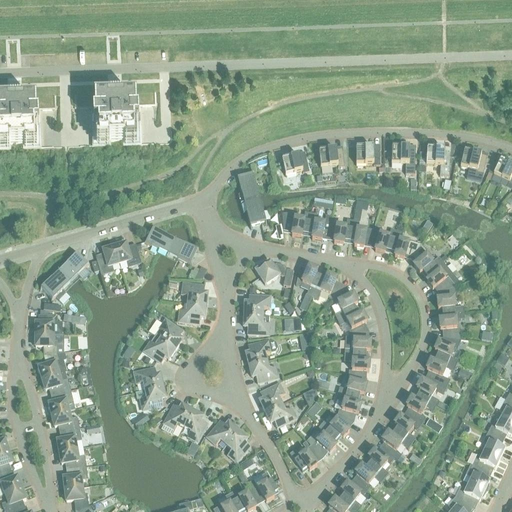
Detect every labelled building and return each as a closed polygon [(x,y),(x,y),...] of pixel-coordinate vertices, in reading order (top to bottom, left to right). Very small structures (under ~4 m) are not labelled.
[(124,140),(134,139),(133,123),(137,123),(137,124),(138,124),(138,114),(136,114),(135,101),(136,101),(136,100),(122,100),(122,101),(123,101),(123,105),(107,105),(107,102),(108,102),(108,101),(94,101),(94,102),(95,102),(95,115),(93,115),(94,126),(95,126),(94,124),(98,124),(99,141),(109,140),(109,143),(124,143),(124,140)] [(23,108),(8,109),(8,105),(9,105),(8,104),(0,104),(0,143),(9,144),(9,147),(24,146),(24,143),(34,143),(33,127),(37,126),(37,128),(38,128),(38,117),(36,117),(35,104),(36,104),(36,103),(22,104),(22,105),(23,105),(23,108)] [(356,150),(356,166),(373,166),(373,168),(380,168),(380,151),(373,151),(373,149),(356,150)] [(387,153),(386,159),(391,159),(391,166),(405,166),(405,176),(415,177),(416,152),(409,152),(409,150),(392,149),(392,154),(387,153)] [(427,150),(426,166),(440,167),(440,178),(449,178),(451,153),(444,153),(444,151),(427,150)] [(319,153),(320,169),(338,168),(338,170),(344,169),(343,153),(336,153),(336,151),(319,153)] [(464,152),(460,168),(471,171),(477,173),(475,181),(481,183),(483,176),(487,160),(481,158),(481,156),(464,152)] [(282,161),(285,177),(302,173),(303,175),(309,174),(305,158),(299,159),(299,157),(282,161)] [(493,176),(509,184),(508,185),(511,187),(511,166),(500,161),(493,176)] [(253,177),(238,181),(244,205),(260,201),(253,177)] [(250,228),(266,224),(260,201),(244,205),(250,228)] [(302,236),(307,237),(311,215),(305,214),(303,223),(296,222),(295,215),(282,216),(283,233),(292,234),(292,238),(301,240),(302,236)] [(322,237),(328,238),(331,225),(330,224),(325,223),(324,223),(324,226),(315,225),(317,217),(311,215),(307,237),(313,238),(312,242),(321,243),(322,237)] [(344,243),(349,244),(353,223),(347,222),(345,230),(337,229),(337,226),(331,225),(328,238),(335,239),(334,245),(343,247),(344,243)] [(364,244),(371,246),(374,232),(366,231),(366,234),(358,232),(359,224),(353,223),(349,244),(355,245),(354,249),(363,250),(364,244)] [(197,252),(153,231),(146,246),(190,267),(197,252)] [(385,252),(390,254),(397,233),(391,231),(388,240),(380,237),(381,234),(374,232),(371,246),(377,247),(375,253),(384,256),(385,252)] [(405,256),(413,258),(421,246),(409,243),(408,246),(400,243),(403,235),(397,233),(390,254),(396,255),(395,259),(404,262),(405,256)] [(126,245),(114,249),(119,266),(127,264),(129,270),(141,266),(136,246),(127,249),(126,245)] [(422,273),(426,277),(443,264),(439,259),(434,262),(435,262),(432,264),(427,258),(429,256),(421,246),(413,258),(418,265),(413,268),(419,276),(422,273)] [(97,263),(98,269),(101,278),(114,274),(112,268),(119,266),(114,249),(103,252),(104,256),(95,258),(97,263)] [(76,256),(42,290),(53,302),(88,268),(76,256)] [(265,287),(279,278),(285,279),(283,288),(290,289),(293,273),(287,272),(284,268),(276,266),(273,268),(270,264),(256,273),(265,287)] [(437,288),(442,294),(456,288),(454,286),(458,282),(443,264),(426,277),(429,282),(426,284),(432,291),(437,288)] [(299,273),(296,287),(301,288),(300,289),(308,292),(306,298),(311,301),(312,299),(321,279),(316,277),(317,273),(309,270),(306,275),(299,273)] [(197,275),(192,272),(189,278),(194,281),(197,275)] [(328,300),(333,302),(343,291),(334,287),(336,281),(327,278),(326,281),(321,279),(312,299),(318,301),(321,293),(329,297),(328,300)] [(189,298),(188,306),(206,308),(207,296),(204,296),(205,289),(184,286),(182,298),(189,298)] [(442,311),(442,317),(464,315),(463,309),(458,309),(455,309),(454,301),(457,301),(456,288),(442,294),(443,302),(437,302),(438,312),(442,311)] [(334,317),(337,322),(356,313),(354,308),(357,306),(353,297),(348,300),(343,291),(333,302),(335,307),(338,305),(342,313),(334,317)] [(245,305),(244,317),(262,318),(262,311),(269,311),(270,299),(249,298),(248,305),(245,305)] [(44,312),(60,314),(61,307),(44,306),(44,312)] [(206,308),(188,306),(187,313),(180,312),(179,324),(200,327),(200,320),(204,320),(206,308)] [(348,333),(351,338),(365,335),(361,327),(366,324),(362,316),(359,318),(356,313),(337,322),(340,328),(347,324),(351,332),(348,333)] [(446,331),(447,340),(461,342),(460,330),(457,330),(456,322),(459,321),(464,321),(464,315),(442,317),(443,322),(439,323),(440,332),(446,331)] [(262,318),(244,317),(244,330),(247,330),(247,337),(268,337),(269,326),(262,326),(262,318)] [(38,318),(38,325),(35,325),(35,337),(53,337),(53,330),(57,330),(57,318),(38,318)] [(166,322),(155,338),(175,352),(182,342),(179,340),(183,334),(166,322)] [(345,351),(344,357),(366,359),(366,353),(370,353),(370,344),(364,344),(365,335),(351,338),(345,339),(345,343),(347,343),(346,351),(345,351)] [(43,349),(43,358),(57,356),(57,343),(53,343),(53,337),(35,337),(35,349),(43,349)] [(175,352),(155,338),(144,354),(161,366),(165,360),(168,362),(175,352)] [(438,355),(436,360),(456,368),(458,363),(450,359),(454,351),(456,352),(461,342),(447,340),(444,347),(438,345),(434,353),(438,355)] [(272,342),(268,343),(248,349),(249,355),(246,356),(249,368),(266,364),(264,356),(275,354),(277,350),(276,345),(272,342)] [(38,370),(42,381),(65,374),(67,374),(64,363),(66,362),(65,355),(57,356),(43,358),(46,367),(38,370)] [(349,372),(348,378),(362,380),(363,374),(369,374),(369,364),(365,364),(366,359),(344,357),(344,364),(352,364),(352,373),(349,372)] [(430,363),(426,372),(432,374),(429,380),(447,389),(456,368),(436,360),(434,365),(430,363)] [(266,364),(249,368),(252,380),(256,379),(257,386),(278,380),(275,369),(268,371),(266,364)] [(139,394),(145,393),(162,389),(160,377),(156,377),(155,371),(134,375),(139,394)] [(49,392),(51,398),(71,393),(65,374),(42,381),(45,393),(49,392)] [(339,389),(338,395),(358,401),(360,396),(364,397),(366,388),(360,386),(362,380),(348,378),(347,383),(350,384),(347,392),(339,389)] [(420,393),(417,398),(436,408),(439,403),(431,399),(436,391),(443,396),(447,389),(429,380),(426,386),(421,383),(416,391),(420,393)] [(260,403),(265,414),(281,407),(278,400),(284,397),(279,387),(260,396),(263,402),(260,403)] [(162,389),(145,393),(147,400),(140,401),(143,413),(163,408),(162,401),(165,401),(162,389)] [(49,406),(52,418),(69,413),(67,406),(73,404),(71,393),(51,398),(52,405),(49,406)] [(339,411),(337,416),(350,423),(352,415),(358,417),(361,408),(357,407),(358,401),(338,395),(336,401),(344,404),(342,412),(339,411)] [(412,412),(408,417),(422,426),(426,419),(421,417),(425,410),(433,414),(436,408),(417,398),(414,402),(411,401),(406,409),(412,412)] [(503,416),(500,421),(511,427),(511,406),(505,402),(499,413),(503,416)] [(281,407),(265,414),(271,426),(274,424),(277,430),(296,421),(291,411),(284,414),(281,407)] [(178,426),(184,429),(193,414),(182,408),(180,411),(174,408),(164,426),(174,432),(178,426)] [(58,428),(59,435),(80,431),(77,419),(71,421),(69,413),(52,418),(54,429),(58,428)] [(193,414),(184,429),(191,433),(187,439),(198,444),(208,426),(202,422),(203,419),(193,414)] [(324,423),(320,428),(336,442),(340,438),(343,440),(349,433),(345,429),(350,423),(337,416),(334,420),(336,422),(331,429),(324,423)] [(397,429),(394,433),(412,446),(415,441),(408,436),(413,429),(417,432),(422,426),(408,417),(405,422),(400,419),(394,427),(397,429)] [(493,424),(487,435),(501,442),(504,436),(511,439),(511,436),(511,427),(500,421),(498,426),(493,424)] [(220,442),(226,447),(238,433),(228,425),(226,428),(221,424),(207,440),(216,447),(220,442)] [(320,428),(307,444),(310,448),(320,458),(325,452),(330,456),(336,449),(333,446),(336,442),(320,428)] [(57,443),(59,454),(77,451),(75,444),(82,443),(80,431),(59,435),(61,442),(57,443)] [(238,433),(226,447),(232,452),(227,457),(236,465),(250,448),(245,444),(247,441),(238,433)] [(387,447),(383,452),(394,461),(397,463),(402,457),(396,453),(401,446),(408,451),(412,446),(394,433),(391,438),(388,435),(382,443),(387,447)] [(486,448),(484,453),(500,461),(505,451),(498,448),(501,442),(487,435),(482,446),(486,448)] [(0,456),(8,453),(5,442),(0,443),(0,456)] [(320,458),(310,448),(305,452),(307,454),(300,459),(295,452),(289,456),(302,473),(307,470),(309,473),(317,468),(313,463),(320,458)] [(65,466),(66,473),(87,469),(84,458),(78,459),(77,451),(59,454),(61,466),(65,466)] [(372,463),(368,467),(384,481),(388,476),(382,470),(387,464),(390,466),(394,461),(383,452),(379,457),(375,453),(368,460),(372,463)] [(0,477),(11,473),(9,466),(12,465),(8,453),(0,456),(0,477)] [(477,456),(472,467),(486,474),(488,468),(495,471),(500,461),(484,453),(481,458),(477,456)] [(471,480),(468,486),(487,495),(488,493),(488,491),(489,490),(489,488),(489,486),(488,486),(489,483),(486,481),(489,475),(486,474),(472,467),(470,466),(465,477),(471,480)] [(360,480),(356,484),(367,493),(371,489),(368,487),(374,480),(380,485),(384,481),(368,467),(364,471),(361,468),(355,476),(360,480)] [(63,480),(65,492),(82,490),(81,482),(88,481),(87,469),(66,473),(67,479),(63,480)] [(0,490),(2,489),(5,496),(22,490),(17,479),(14,480),(11,473),(0,477),(0,490)] [(248,485),(251,490),(258,502),(263,499),(266,504),(274,500),(272,496),(277,493),(267,475),(248,485)] [(344,496),(341,500),(356,511),(358,511),(362,508),(355,503),(360,496),(363,498),(367,493),(356,484),(352,489),(347,486),(341,493),(344,496)] [(460,489),(455,499),(472,510),(476,502),(480,504),(481,501),(482,502),(483,500),(484,499),(485,498),(486,496),(487,495),(468,486),(466,492),(460,489)] [(2,506),(3,511),(18,511),(25,509),(22,503),(26,501),(22,490),(5,496),(8,503),(2,506)] [(74,503),(74,511),(81,511),(89,509),(87,496),(83,496),(82,490),(65,492),(66,504),(74,503)] [(235,493),(230,496),(239,511),(244,511),(245,511),(252,511),(256,510),(253,505),(258,502),(251,490),(245,493),(247,496),(240,500),(235,493)] [(239,511),(230,496),(225,499),(229,506),(221,510),(220,508),(213,511),(212,511),(239,511)] [(452,511),(471,511),(472,510),(455,499),(447,508),(452,511)] [(356,511),(341,500),(337,504),(334,502),(328,509),(331,511),(356,511)]
